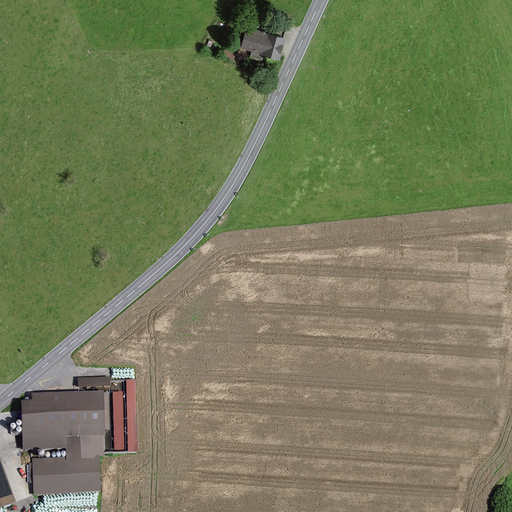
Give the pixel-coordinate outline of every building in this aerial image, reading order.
[(286,35),(246,24),(240,46),(280,57),(286,35)] [(222,52),(233,59),(238,53),(227,45),(222,52)] [(115,455),(139,454),(137,382),(128,383),(128,394),(114,394),(115,455)] [(109,393),(32,394),(32,402),(22,403),(23,451),(66,451),(66,459),(33,459),(33,494),(100,493),(100,458),(105,458),(105,431),(109,431),(109,393)] [(0,510),(16,505),(0,458),(0,510)]
